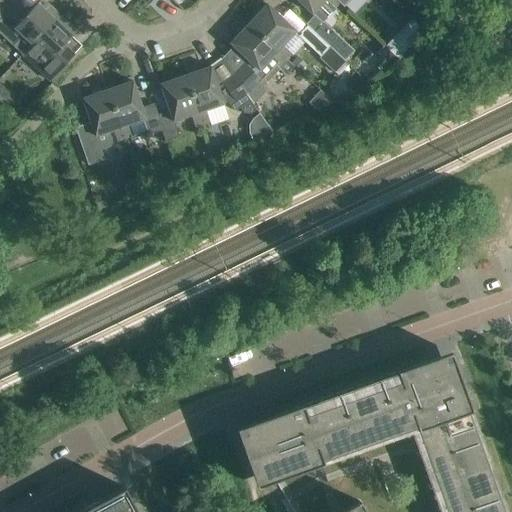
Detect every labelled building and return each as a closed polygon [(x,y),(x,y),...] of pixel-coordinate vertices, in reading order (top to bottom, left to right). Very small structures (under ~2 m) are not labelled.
[(0,0),(0,19),(10,8),(1,0),(0,0)] [(22,19),(10,8),(0,19),(0,33),(21,54),(31,44),(59,14),(43,0),(41,0),(39,0),(22,19)] [(335,8),(334,7),(338,2),(336,0),(297,0),(322,23),(335,8)] [(259,11),(248,23),(286,58),(291,52),(282,44),(295,30),(268,6),(261,13),(259,11)] [(74,28),(59,14),(31,44),(21,54),(49,80),(74,54),(63,44),(74,33),(74,28)] [(305,24),(344,60),(354,50),(327,25),(323,29),(308,20),(305,24)] [(286,58),(248,23),(237,35),(239,37),(232,44),(259,70),(271,56),(280,64),(286,58)] [(329,46),(306,25),(297,35),(319,56),(329,46)] [(291,62),(300,71),(306,65),(297,56),(291,62)] [(200,69),(185,75),(202,124),(209,121),(205,110),(223,103),(211,69),(201,72),(200,69)] [(153,103),(166,141),(179,136),(174,121),(190,115),(194,126),(202,124),(185,75),(169,80),(170,83),(160,86),(169,110),(158,114),(154,103),(153,103)] [(246,95),(232,75),(222,83),(236,103),(246,95)] [(0,101),(3,104),(12,95),(0,83),(0,101)] [(122,84),(107,89),(124,138),(131,135),(127,124),(144,118),(149,134),(161,130),(165,141),(166,141),(153,103),(141,107),(133,83),(123,87),(122,84)] [(124,138),(107,89),(91,95),(92,97),(83,101),(90,121),(75,127),(88,165),(104,159),(100,149),(110,146),(111,142),(108,131),(112,129),(116,141),(124,138)] [(280,425),(262,431),(273,463),(267,466),(275,481),(285,498),(293,511),(506,511),(467,398),(464,389),(460,390),(451,364),(434,370),(430,359),(397,371),(303,405),(276,414),(280,425)] [(137,511),(130,498),(124,486),(96,502),(77,511),(137,511)]
